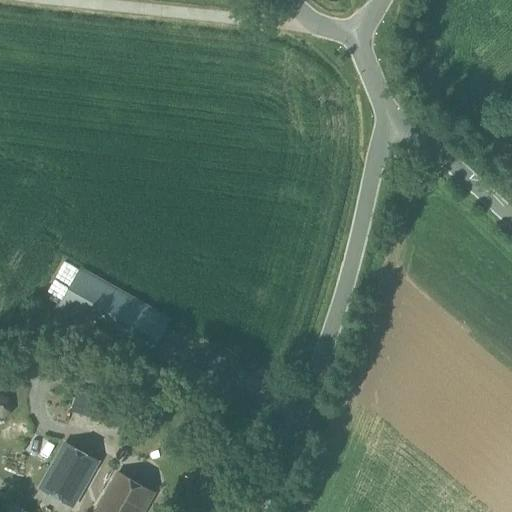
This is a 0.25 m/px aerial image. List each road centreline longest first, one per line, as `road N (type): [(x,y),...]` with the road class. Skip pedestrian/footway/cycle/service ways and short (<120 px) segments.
road 1 (unclassified): [(261,511),(319,393),(387,106)]
road 2 (unclassified): [(63,0),(317,25)]
road 3 (unclassified): [(511,219),(387,106)]
